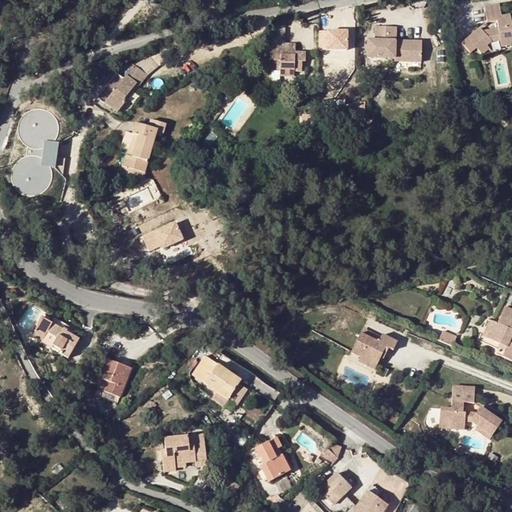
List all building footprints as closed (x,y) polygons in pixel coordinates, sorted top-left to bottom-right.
[(484,34),(483,31),(483,30),(479,28),(463,43),(471,53),(477,48),(482,54),(489,48),(487,45),(488,43),(491,41),(500,40),(501,47),(511,44),(511,20),(511,21),(510,14),(501,15),(499,3),(484,6),(486,22),(496,21),(497,28),(497,32),(484,34)] [(374,26),(374,40),(384,41),(384,27),(374,26)] [(392,62),(421,62),(422,42),(395,41),(395,28),(384,27),(384,41),(374,40),(367,40),(367,58),(392,59),(392,62)] [(296,52),(296,44),(271,43),(270,60),(273,60),(272,70),(281,70),(280,76),(295,76),(296,71),(303,72),(303,62),(306,62),(307,53),(296,52)] [(261,54),(254,50),(250,56),(258,62),(260,59),(259,58),(261,54)] [(331,50),(332,64),(341,63),(340,50),(331,50)] [(150,53),(139,66),(150,74),(160,60),(150,53)] [(7,56),(3,63),(12,69),(16,62),(7,56)] [(250,56),(242,67),(256,77),(264,66),(258,62),(250,56)] [(136,68),(127,80),(137,87),(139,89),(149,77),(136,68)] [(100,93),(114,75),(113,74),(99,80),(93,88),(100,93)] [(121,113),(131,100),(129,98),(137,87),(127,80),(124,83),(114,75),(100,93),(97,97),(105,104),(107,102),(121,113)] [(129,98),(131,100),(139,89),(137,87),(129,98)] [(52,171),(51,168),(43,166),(46,143),(53,144),(55,142),(58,137),(60,130),(59,124),(56,118),(52,113),(46,110),(39,108),(32,109),(26,113),(21,118),(19,124),(18,131),(20,138),(25,144),(28,146),(26,157),(20,160),(15,165),(12,172),(12,179),(14,185),(18,191),(24,195),(30,197),(37,196),(43,194),(48,190),(52,184),(53,178),(52,171)] [(128,155),(124,167),(145,173),(158,130),(137,124),(133,136),(135,137),(129,155),(128,155)] [(55,168),(62,175),(65,160),(56,159),(58,144),(53,144),(46,143),(43,166),(51,168),(55,168)] [(145,173),(124,167),(122,175),(125,175),(142,181),(145,173)] [(141,236),(150,254),(183,239),(174,221),(141,236)] [(496,323),(493,322),(487,338),(505,347),(501,356),(511,360),(511,342),(509,341),(511,335),(511,309),(504,306),(496,323)] [(41,319),(32,335),(41,341),(45,333),(55,339),(49,349),(67,360),(77,341),(41,319)] [(481,336),(487,338),(493,322),(488,320),(481,336)] [(441,336),(440,341),(453,346),(457,337),(443,332),(441,336)] [(360,334),(351,353),(360,358),(377,366),(381,358),(382,354),(385,356),(389,349),(393,351),(397,342),(382,335),(378,343),(360,334)] [(377,366),(360,358),(358,362),(374,370),(377,366)] [(100,381),(106,383),(103,392),(119,399),(130,370),(107,361),(100,381)] [(227,400),(237,385),(240,382),(216,365),(204,384),(227,400)] [(450,408),(441,408),(439,420),(454,421),(454,429),(464,430),(465,422),(472,422),(477,426),(475,429),(482,434),(487,428),(494,432),(502,421),(480,407),(475,414),(463,413),(464,403),(475,403),(476,386),(453,384),(450,408)] [(245,391),(237,385),(227,400),(235,405),(245,391)] [(439,420),(438,428),(454,429),(454,421),(439,420)] [(487,428),(482,434),(490,440),(494,432),(487,428)] [(166,458),(162,458),(164,473),(175,471),(174,467),(185,465),(185,464),(195,462),(195,468),(206,466),(202,435),(164,439),(165,450),(166,458)] [(274,439),(254,450),(259,459),(260,459),(263,465),(259,467),(268,483),(289,471),(280,456),(276,458),(273,452),(279,448),(274,439)] [(338,448),(334,440),(325,450),(331,456),(338,448)] [(331,456),(325,450),(319,457),(326,465),(334,459),(331,456)] [(336,475),(319,494),(334,507),(351,488),(336,475)] [(219,490),(231,498),(238,488),(226,479),(219,490)] [(368,492),(352,511),(382,511),(387,506),(368,492)] [(426,511),(410,503),(405,511),(426,511)]
